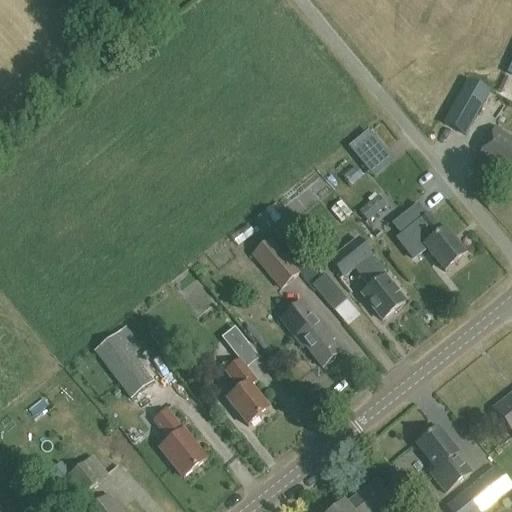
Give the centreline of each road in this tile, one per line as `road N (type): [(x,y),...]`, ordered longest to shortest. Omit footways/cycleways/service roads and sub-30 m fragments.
road 1 (tertiary): [(246,511),(511,298)]
road 2 (unclassified): [(511,253),(301,0)]
